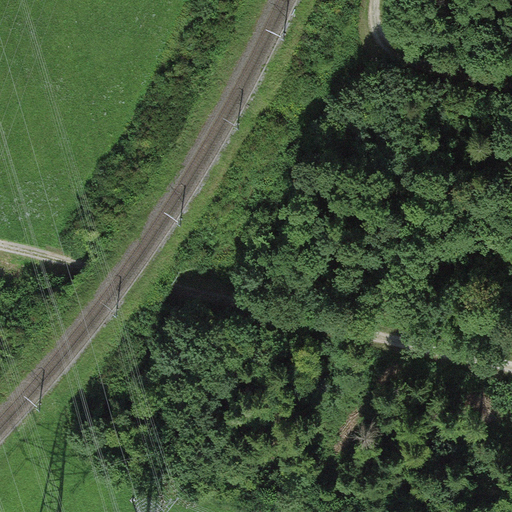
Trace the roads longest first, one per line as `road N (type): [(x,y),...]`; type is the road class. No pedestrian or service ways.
road 1 (track): [(0,243),(511,369)]
road 2 (track): [(511,83),(402,50),(383,33),(380,0)]
